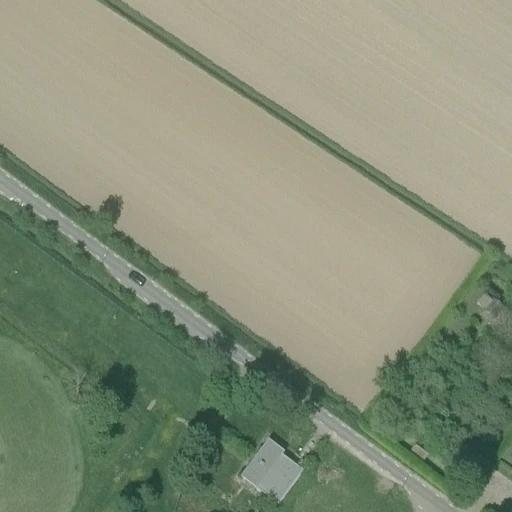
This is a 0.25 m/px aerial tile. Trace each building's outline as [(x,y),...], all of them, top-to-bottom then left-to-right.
[(484,312),(494,321),(503,311),(493,302),(492,303),(484,312)] [(214,412),(202,429),(211,435),(223,418),(214,412)] [(394,429),(389,436),(397,442),(403,435),(394,429)] [(301,473),(281,458),(284,455),(267,443),(240,480),(276,507),(301,473)] [(413,447),(409,452),(422,463),(426,457),(413,447)]
